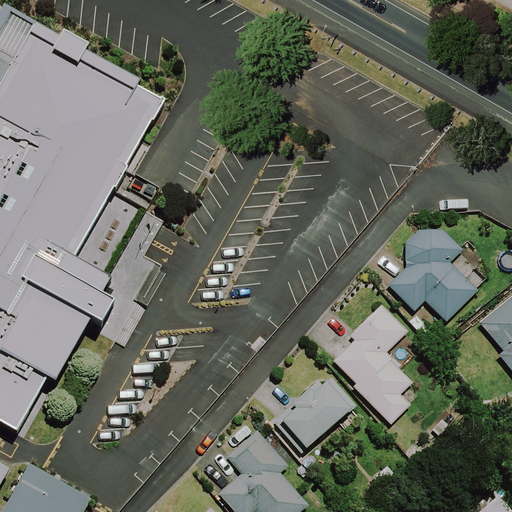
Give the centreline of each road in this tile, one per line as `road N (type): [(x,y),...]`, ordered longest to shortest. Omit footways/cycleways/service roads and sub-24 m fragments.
road 1 (residential): [(133,511),(403,202),(438,181),(477,181),(511,195)]
road 2 (trunk): [(348,0),(511,93)]
